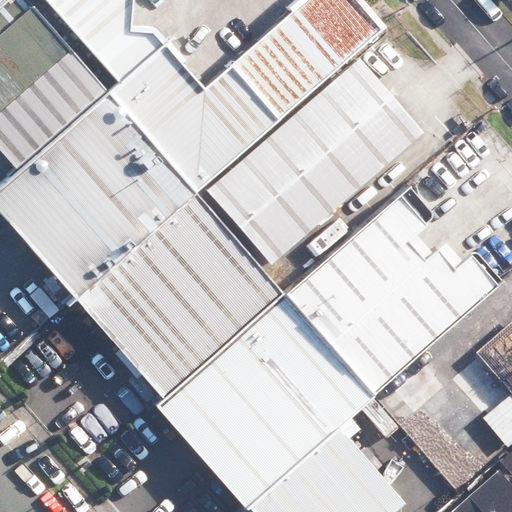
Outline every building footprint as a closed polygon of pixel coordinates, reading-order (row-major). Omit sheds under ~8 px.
[(0,0),(0,14),(16,0),(0,0)] [(0,161),(15,179),(115,94),(80,53),(33,0),(16,0),(0,14),(0,161)] [(115,94),(204,196),(365,58),(392,35),(359,0),(294,0),(243,48),(210,77),(199,87),(150,29),(128,27),(128,9),(127,0),(33,0),(80,53),(115,94)] [(365,58),(204,196),(271,274),(432,136),(414,115),(365,58)] [(79,304),(204,196),(115,94),(15,179),(0,192),(0,222),(74,308),(79,304)] [(366,398),(495,284),(467,252),(445,271),(437,262),(428,251),(426,253),(409,234),(420,225),(395,195),(285,290),(278,296),(366,398)] [(271,274),(204,196),(79,304),(160,397),(278,296),(285,290),(271,274)] [(149,406),(237,508),(330,429),(366,398),(278,296),(160,397),(149,406)] [(511,399),(511,314),(469,354),(511,399)] [(240,511),(383,511),(394,503),(330,429),(237,508),(240,511)] [(511,459),(502,469),(511,479),(511,459)] [(455,511),(509,511),(511,510),(511,486),(499,472),(455,511)]
